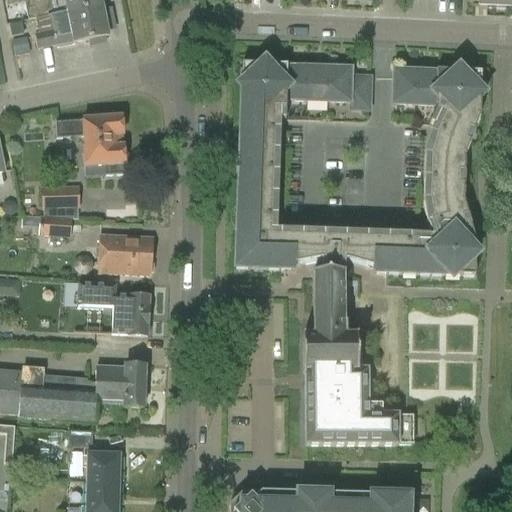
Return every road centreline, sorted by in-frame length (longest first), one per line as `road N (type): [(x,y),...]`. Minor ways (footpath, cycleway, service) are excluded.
road 1 (tertiary): [(185,511),(189,180),(176,68)]
road 2 (residential): [(179,23),(387,30)]
road 3 (residential): [(0,104),(176,68)]
road 4 (residential): [(387,30),(511,36)]
